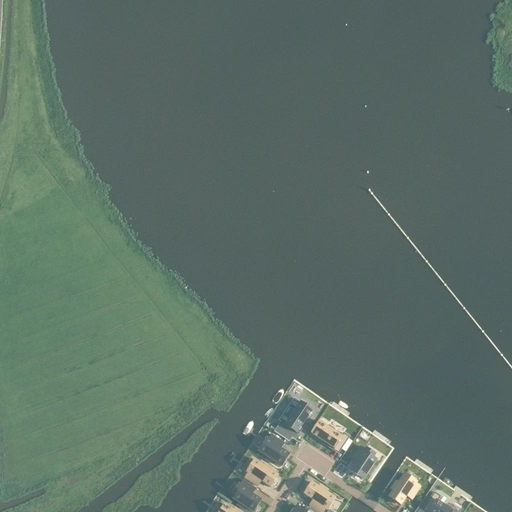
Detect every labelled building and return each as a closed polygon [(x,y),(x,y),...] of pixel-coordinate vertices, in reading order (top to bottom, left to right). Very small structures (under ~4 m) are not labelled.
[(278,427),(275,432),(287,440),(290,436),(294,431),(297,433),(312,410),(300,402),(295,410),(293,409),(289,415),(291,417),(286,424),(281,421),(277,427),(278,427)] [(319,421),(311,433),(334,449),(336,445),(341,449),(349,437),(343,433),(341,436),(333,431),(335,429),(328,425),(327,427),(319,421)] [(266,439),(259,450),(267,456),(265,459),(273,464),(275,461),(281,466),(289,454),(280,448),(283,443),(271,435),(268,440),(266,439)] [(357,462),(351,471),(363,479),(367,473),(370,474),(375,467),(372,465),(376,460),(372,457),(374,454),(366,448),(365,450),(360,446),(352,459),(357,462)] [(248,473),(245,478),(257,486),(260,481),(269,487),(277,475),(271,471),(273,468),(265,463),(263,466),(255,460),(247,472),(248,473)] [(393,490),(389,497),(401,505),(407,496),(412,499),(420,487),(415,483),(416,482),(404,474),(398,483),(396,481),(391,488),(393,490)] [(238,484),(233,493),(236,495),(233,498),(239,502),(237,505),(245,510),(246,507),(253,511),(261,500),(252,493),(255,488),(243,480),(240,485),(238,484)] [(312,483),(304,494),(313,500),(309,506),(319,511),(322,511),(325,509),(326,510),(334,498),(326,492),(328,489),(320,484),(318,487),(312,483)] [(434,492),(425,505),(430,509),(428,511),(453,511),(451,510),(452,508),(446,503),(444,506),(437,501),(440,496),(434,492)]
